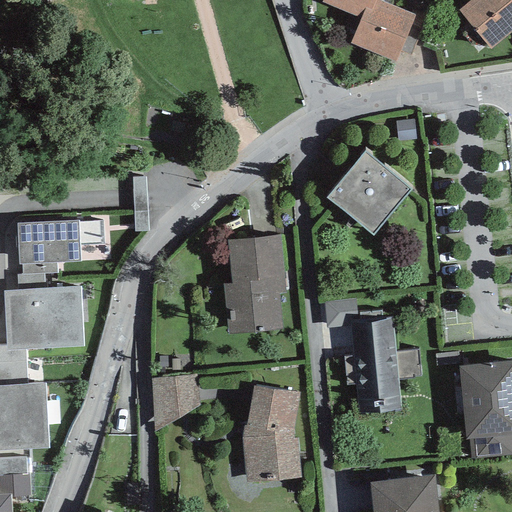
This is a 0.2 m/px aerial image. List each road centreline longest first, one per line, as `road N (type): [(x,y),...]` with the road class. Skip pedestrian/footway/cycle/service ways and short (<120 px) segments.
road 1 (residential): [(61,511),(104,403),(137,279),(160,241),(254,155),(327,111)]
road 2 (residential): [(327,111),(392,92),(511,80)]
road 3 (track): [(254,155),(236,124),(200,0)]
